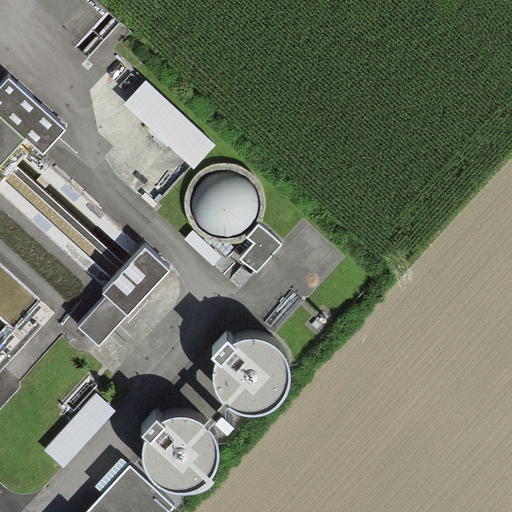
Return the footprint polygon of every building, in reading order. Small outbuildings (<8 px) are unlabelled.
[(0,90),(0,166),(27,138),(44,154),(66,130),(11,79),(0,90)] [(215,145),(145,80),(123,104),(193,169),(215,145)] [(252,233),(261,223),(265,211),(265,198),(261,185),(253,175),(242,167),(229,164),(216,165),(204,170),(194,179),(188,191),(186,203),(188,216),(194,228),(203,237),(215,242),(229,244),(241,240),(252,233)] [(170,271),(146,248),(103,293),(107,297),(79,327),(99,346),(170,271)] [(278,405),(286,394),(289,382),(288,370),(283,359),(275,350),(265,344),(253,342),(242,344),(231,349),(223,357),(217,367),(215,379),(217,391),(223,401),(232,409),(243,414),(256,415),(268,412),(278,405)] [(116,412),(97,394),(45,450),(65,468),(116,412)] [(210,482),(217,472),(221,459),(220,447),(215,435),(207,425),(195,419),(183,417),(170,419),(159,425),(150,434),(145,445),(144,458),(146,470),(153,481),(163,489),(175,493),(188,494),(200,490),(210,482)] [(104,494),(130,466),(121,458),(96,486),(104,494)] [(169,511),(174,508),(130,466),(104,494),(87,511),(169,511)]
